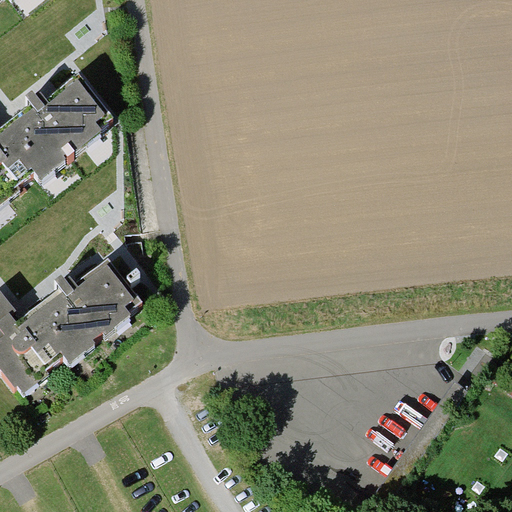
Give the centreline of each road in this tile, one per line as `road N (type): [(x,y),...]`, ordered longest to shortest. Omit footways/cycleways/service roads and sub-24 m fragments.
road 1 (residential): [(0,476),(197,357),(511,319)]
road 2 (track): [(138,0),(184,319),(197,357)]
